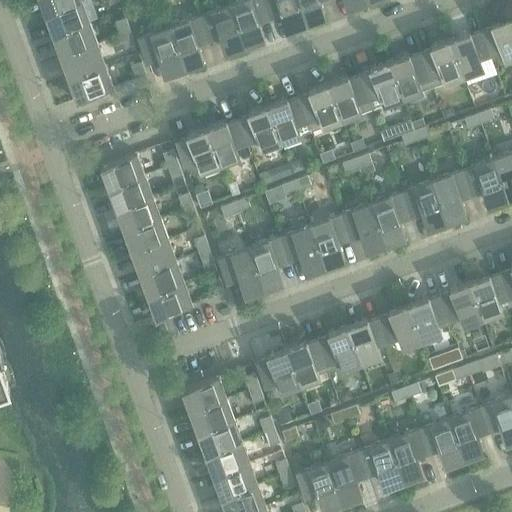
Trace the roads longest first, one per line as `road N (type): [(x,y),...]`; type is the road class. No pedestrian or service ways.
road 1 (residential): [(47,146),(452,0)]
road 2 (residential): [(130,367),(511,227)]
road 3 (residential): [(130,367),(47,146)]
road 4 (residential): [(183,511),(130,367)]
road 5 (residential): [(47,146),(0,14)]
